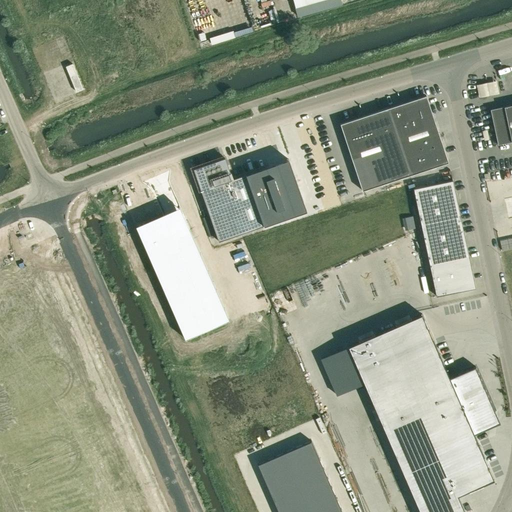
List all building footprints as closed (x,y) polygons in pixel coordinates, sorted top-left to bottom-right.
[(21,0),(36,34),(115,0),(21,0)] [(77,92),(83,89),(73,64),(66,67),(77,92)] [(496,76),(477,80),(480,95),(499,91),(496,76)] [(438,166),(448,162),(442,143),(439,136),(432,115),(433,115),(426,95),(388,108),(379,111),(378,111),(340,124),(343,134),(362,191),(438,166)] [(507,120),(493,123),(498,145),(511,141),(511,104),(504,107),(507,120)] [(193,169),(218,241),(264,226),(246,174),(232,179),(225,158),(193,169)] [(476,288),(452,180),(413,189),(437,296),(476,288)] [(180,206),(136,225),(185,338),(229,319),(180,206)] [(0,425),(31,412),(0,339),(0,336),(22,327),(0,276),(0,425)] [(422,314),(348,346),(419,511),(464,511),(458,496),(494,480),(474,434),(490,427),(496,424),(495,412),(475,366),(450,378),(422,314)] [(342,511),(311,441),(258,464),(278,511),(342,511)]
